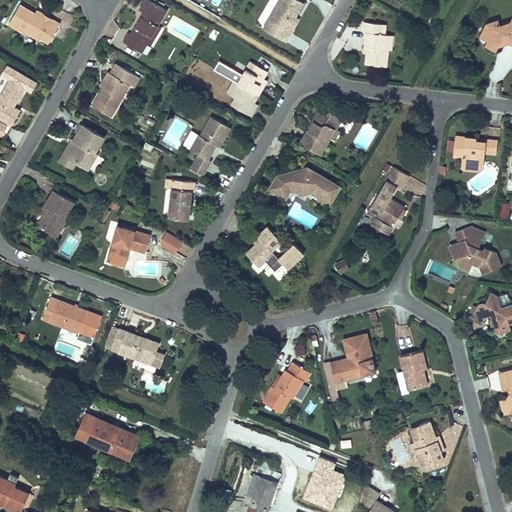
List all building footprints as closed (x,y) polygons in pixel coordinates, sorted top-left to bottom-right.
[(41,13),(32,8),(19,0),(16,0),(6,18),(22,28),(23,26),(38,35),(39,33),(48,38),(56,24),(47,19),(50,15),(42,10),(41,13)] [(146,44),(157,25),(167,8),(153,0),(143,0),(139,7),(143,10),(147,12),(143,18),(140,17),(130,35),(127,33),(122,42),(141,54),(146,44)] [(278,0),(262,28),(284,41),(290,31),(285,29),(293,15),(301,1),(300,0),(278,0)] [(490,31),(487,37),(484,43),(495,49),(499,40),(505,38),(511,42),(511,13),(509,19),(497,22),(496,16),(485,19),(490,31)] [(47,19),(56,24),(58,20),(50,15),(47,19)] [(285,29),(290,31),(298,17),(293,15),(285,29)] [(478,33),(487,37),(490,31),(485,19),(478,33)] [(364,34),(366,34),(365,50),(368,50),(367,57),(367,66),(389,68),(390,51),(386,51),(387,35),(385,35),(386,25),(365,24),(364,34)] [(161,27),(157,25),(146,44),(150,47),(161,27)] [(475,67),(476,56),(466,56),(466,67),(475,67)] [(257,91),(261,83),(257,81),(261,75),(265,67),(253,61),(249,68),(243,65),(235,79),(257,91)] [(109,72),(106,71),(103,77),(106,78),(100,88),(90,106),(110,117),(129,84),(134,86),(139,77),(115,62),(109,72)] [(239,62),(231,77),(235,79),(243,65),(239,62)] [(0,118),(10,124),(18,109),(10,105),(7,103),(9,98),(13,100),(22,85),(29,89),(34,80),(5,63),(0,73),(7,76),(0,89),(0,118)] [(106,78),(103,77),(97,86),(100,88),(106,78)] [(252,100),(256,93),(257,91),(235,79),(231,77),(224,89),(234,95),(246,101),(248,98),(252,100)] [(248,98),(246,101),(234,95),(230,102),(249,113),(255,102),(252,100),(248,98)] [(324,113),(315,108),(310,118),(313,120),(309,127),(306,125),(298,140),(318,151),(327,135),(325,135),(330,125),(333,126),(338,116),(326,109),(324,113)] [(194,159),(206,166),(211,159),(207,157),(215,143),(219,145),(230,126),(210,114),(198,134),(197,133),(189,147),(198,152),(194,159)] [(101,137),(80,125),(71,140),(73,141),(65,156),(74,162),(87,168),(95,154),(92,152),(101,137)] [(333,126),(330,125),(325,135),(327,135),(331,137),(336,128),(333,126)] [(447,151),(455,152),(454,160),(465,161),(469,153),(478,153),(478,148),(490,149),(491,135),(479,133),(479,136),(469,135),(469,132),(449,130),(447,151)] [(73,141),(71,140),(58,161),(71,168),(74,162),(65,156),(73,141)] [(465,161),(454,160),(454,165),(471,167),(477,164),(478,153),(469,153),(465,161)] [(194,159),(189,166),(202,174),(206,166),(194,159)] [(327,188),(334,192),(338,184),(305,165),(277,172),(268,186),(285,196),(290,186),(301,192),(311,189),(313,190),(323,195),(327,188)] [(403,189),(412,174),(395,165),(388,177),(388,178),(369,210),(376,214),(396,226),(396,224),(401,227),(405,219),(403,217),(408,209),(406,207),(407,204),(393,196),(399,186),(403,189)] [(194,187),(194,177),(175,174),(173,185),(170,213),(187,214),(191,187),(194,187)] [(327,188),(323,195),(313,190),(318,200),(329,199),(334,192),(327,188)] [(69,203),(50,193),(42,207),(45,209),(42,214),(34,228),(53,239),(63,221),(61,220),(69,203)] [(507,218),(511,204),(503,201),(499,215),(507,218)] [(371,221),(391,233),(396,226),(376,214),(371,221)] [(453,251),(451,254),(454,263),(464,267),(468,260),(473,262),(476,270),(496,263),(491,249),(478,243),(476,246),(468,241),(472,234),(476,236),(479,228),(464,220),(461,227),(463,229),(461,233),(453,236),(448,238),(453,251)] [(461,227),(464,220),(449,227),(453,236),(461,233),(463,229),(461,227)] [(117,223),(108,259),(121,263),(127,243),(130,240),(148,245),(151,232),(117,223)] [(290,267),(307,252),(296,241),(280,255),(275,249),(285,241),(269,223),(259,233),(261,235),(255,240),(257,242),(248,250),(261,265),(269,259),(278,269),(286,262),(290,267)] [(392,242),(404,248),(410,233),(398,228),(392,242)] [(172,250),(179,238),(167,232),(161,243),(172,250)] [(442,241),(448,255),(451,254),(453,251),(448,238),(442,241)] [(127,243),(121,263),(124,264),(130,244),(147,248),(148,245),(130,240),(127,243)] [(347,257),(337,262),(342,272),(352,267),(347,257)] [(502,321),(511,318),(511,300),(496,306),(493,293),(487,290),(482,301),(480,299),(473,303),(467,317),(477,321),(481,311),(487,314),(484,322),(487,324),(488,323),(492,332),(504,328),(502,321)] [(41,317),(76,331),(85,309),(48,296),(41,317)] [(369,310),(371,317),(377,316),(375,309),(369,310)] [(109,351),(117,329),(110,326),(103,348),(109,351)] [(117,329),(109,351),(158,369),(162,355),(154,352),(157,343),(117,329)] [(365,331),(343,336),(348,355),(351,367),(358,365),(360,372),(374,369),(365,331)] [(79,332),(77,337),(91,343),(93,338),(79,332)] [(304,353),(304,343),(295,343),(295,353),(304,353)] [(424,347),(401,352),(403,366),(408,385),(408,387),(428,383),(424,365),(427,365),(424,347)] [(344,376),(360,372),(358,365),(351,367),(348,355),(330,359),(331,363),(340,361),(344,376)] [(271,384),(262,400),(280,410),(289,393),(291,394),(300,377),(302,378),(307,368),(290,359),(285,368),(284,367),(274,385),(271,384)] [(340,361),(331,363),(334,378),(344,376),(340,361)] [(495,374),(511,369),(511,361),(493,366),(495,374)] [(399,387),(408,385),(403,366),(395,368),(399,387)] [(511,369),(495,374),(497,386),(506,384),(507,391),(505,395),(499,396),(503,411),(511,408),(510,412),(511,413),(511,369)] [(88,412),(78,437),(111,451),(114,445),(129,452),(137,434),(121,427),(120,432),(96,422),(99,417),(88,412)] [(120,432),(121,427),(99,417),(96,422),(120,432)] [(364,419),(365,426),(377,423),(376,417),(364,419)] [(419,458),(421,457),(427,455),(430,462),(443,457),(440,450),(434,435),(428,419),(417,423),(418,426),(410,430),(414,441),(417,447),(415,448),(419,458)] [(438,433),(434,435),(440,450),(444,448),(438,433)] [(114,445),(111,451),(134,461),(144,437),(137,434),(129,452),(114,445)] [(415,448),(417,447),(414,441),(409,443),(415,459),(419,458),(415,448)] [(423,465),(430,462),(427,455),(421,457),(423,465)] [(266,511),(278,479),(252,470),(246,486),(255,489),(251,501),(247,511),(249,511),(266,511)] [(0,503),(15,510),(23,490),(16,487),(20,478),(11,474),(9,479),(0,475),(0,503)] [(255,489),(246,486),(242,498),(251,501),(255,489)] [(23,490),(15,510),(17,511),(21,511),(29,493),(23,490)] [(392,511),(390,510),(392,508),(376,498),(366,511),(392,511)]
